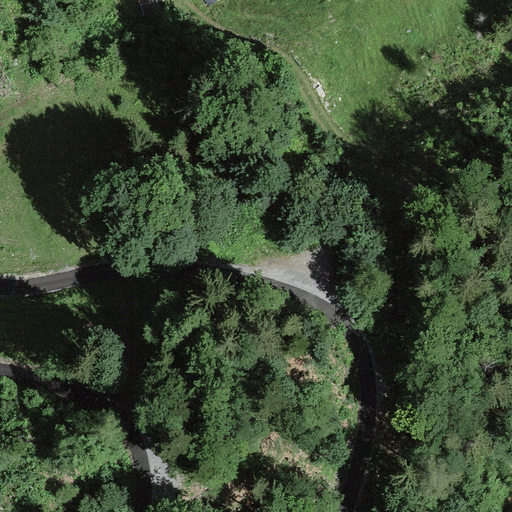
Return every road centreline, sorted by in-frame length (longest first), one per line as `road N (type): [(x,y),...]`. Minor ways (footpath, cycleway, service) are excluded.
road 1 (track): [(0,286),(24,289),(96,270),(279,277),(339,315),(365,353),(366,409),(347,511)]
road 2 (track): [(366,409),(386,359),(411,205),(406,185),(334,131),(270,48),(177,0)]
road 3 (track): [(144,511),(140,453),(121,408),(0,367)]
